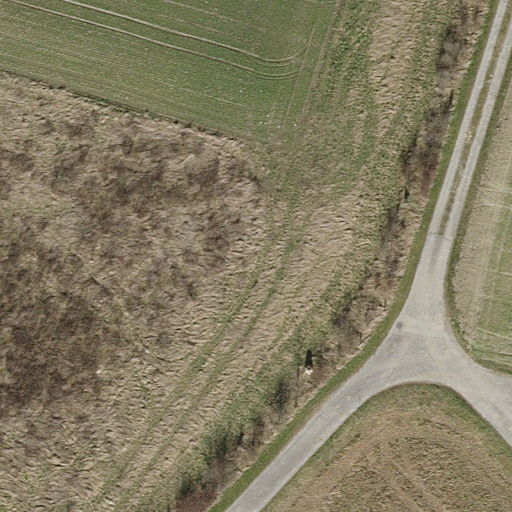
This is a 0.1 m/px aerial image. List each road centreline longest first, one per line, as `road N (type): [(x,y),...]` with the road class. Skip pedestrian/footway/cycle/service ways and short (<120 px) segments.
road 1 (track): [(417,346),(511,32)]
road 2 (track): [(261,511),(417,346)]
